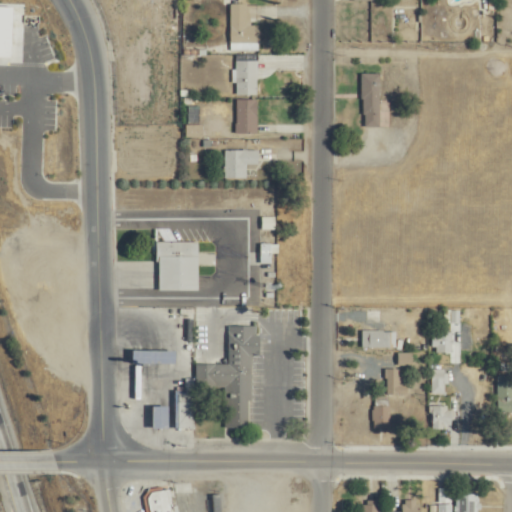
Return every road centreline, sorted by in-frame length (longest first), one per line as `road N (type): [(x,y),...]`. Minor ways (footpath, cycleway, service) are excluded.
road 1 (tertiary): [(106,460),(89,80),(68,0)]
road 2 (tertiary): [(511,452),(51,461)]
road 3 (residential): [(325,459),(319,0)]
